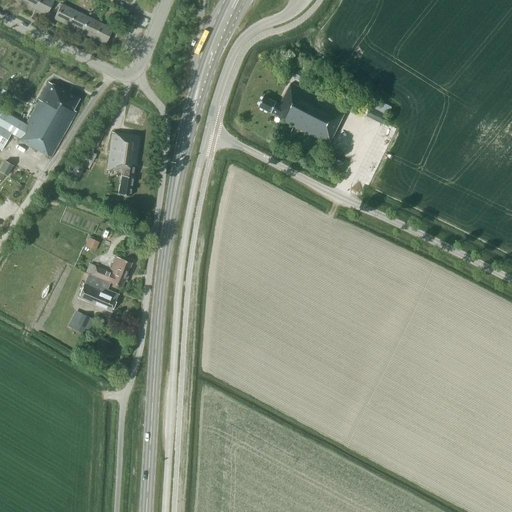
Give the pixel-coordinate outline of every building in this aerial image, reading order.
[(21,0),(20,3),(33,9),(37,0),(21,0)] [(53,1),(52,0),(37,0),(33,9),(46,15),(53,1)] [(66,25),(74,10),(61,4),(53,19),(66,25)] [(74,10),(66,25),(79,32),(86,17),(74,10)] [(139,17),(134,15),(131,21),(136,23),(139,17)] [(86,17),(79,32),(92,38),(99,23),(86,17)] [(112,29),(99,23),(92,38),(105,44),(112,29)] [(294,70),(291,76),(301,82),(305,76),(294,70)] [(38,100),(39,101),(25,125),(2,112),(0,115),(0,150),(1,151),(10,134),(18,138),(17,139),(50,158),(75,112),(72,110),(78,99),(52,85),(48,83),(38,100)] [(282,120),(329,144),(345,111),(290,84),(279,105),(276,104),(276,103),(263,97),(258,107),(271,114),(271,113),(283,118),(282,120)] [(383,124),(391,107),(374,98),(366,116),(383,124)] [(136,166),(141,137),(112,132),(107,170),(122,172),(120,186),(119,185),(118,194),(130,196),(135,166),(136,166)] [(282,133),(279,139),(290,144),(293,138),(282,133)] [(85,146),(81,156),(77,163),(89,169),(96,155),(92,152),(93,149),(85,146)] [(325,153),(319,165),(338,175),(344,163),(325,153)] [(13,165),(5,160),(0,168),(0,172),(7,176),(13,165)] [(83,169),(76,165),(71,175),(78,178),(83,169)] [(98,239),(90,235),(85,247),(95,251),(99,242),(97,241),(98,239)] [(88,275),(98,279),(98,280),(104,280),(109,283),(121,288),(131,263),(120,259),(116,267),(112,265),(109,272),(95,266),(89,263),(85,273),(88,275)] [(88,275),(79,295),(78,298),(110,312),(118,295),(106,290),(109,283),(104,280),(98,280),(98,279),(88,275)] [(85,328),(90,318),(67,307),(59,323),(73,330),(76,324),(85,328)]
